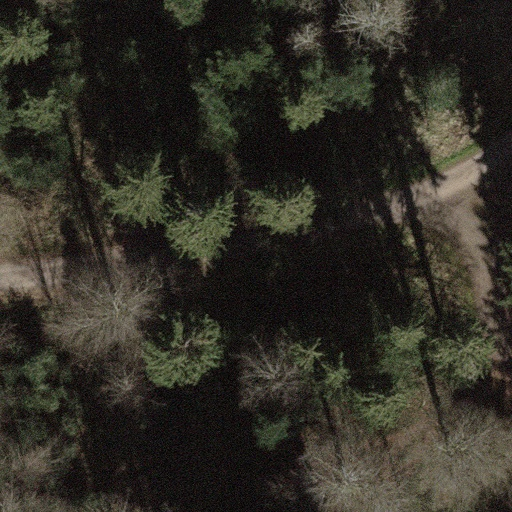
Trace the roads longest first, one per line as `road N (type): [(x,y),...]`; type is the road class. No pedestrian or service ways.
road 1 (track): [(0,274),(452,207),(511,138)]
road 2 (track): [(100,511),(511,388)]
road 3 (track): [(452,207),(511,382)]
road 4 (track): [(511,391),(464,511)]
